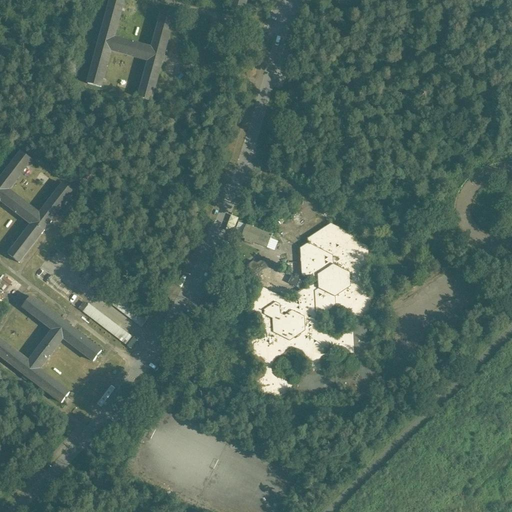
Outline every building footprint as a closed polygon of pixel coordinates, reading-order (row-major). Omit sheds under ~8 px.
[(116,0),(110,0),(102,34),(101,34),(97,49),(88,85),(101,88),(111,52),(148,62),(138,99),(151,102),(161,67),(166,51),(165,51),(175,16),(162,12),(152,49),(114,39),(124,2),(116,0)] [(233,0),(231,6),(244,10),(247,0),(233,0)] [(340,0),(339,5),(352,9),(354,0),(340,0)] [(40,214),(9,191),(32,161),(21,152),(0,179),(0,201),(31,225),(8,255),(19,263),(41,234),(42,235),(51,222),(51,221),(73,193),(63,184),(40,214)] [(234,233),(238,217),(230,216),(227,231),(234,233)] [(372,312),(370,288),(362,284),(362,275),(369,270),(368,247),(356,241),(355,236),(331,224),(307,239),(308,244),(300,249),(302,276),(310,281),(310,285),(287,300),(262,288),(247,298),(248,316),(260,323),(261,332),(249,339),(250,358),(263,364),(263,373),(252,381),(253,399),(270,407),(293,392),(317,405),(340,389),(365,402),(377,394),(375,371),(367,367),(367,358),(374,353),(373,330),(365,326),(364,317),(372,312)] [(272,236),(246,225),(241,238),(245,240),(244,242),(253,245),(254,243),(267,248),(272,236)] [(265,259),(257,264),(253,262),(249,265),(249,269),(253,271),(254,276),(258,278),(262,276),(262,271),(269,266),(269,261),(265,259)] [(300,281),(292,277),(288,283),(297,288),(300,281)] [(147,320),(103,285),(96,293),(141,328),(147,320)] [(29,362),(0,339),(0,356),(20,372),(19,372),(32,382),(32,381),(62,404),(70,393),(39,370),(63,339),(93,362),(101,351),(72,329),(73,329),(60,319),(31,297),(22,308),(53,331),(29,362)] [(133,338),(88,304),(82,312),(127,346),(133,338)] [(23,390),(15,384),(12,388),(20,394),(23,390)]
